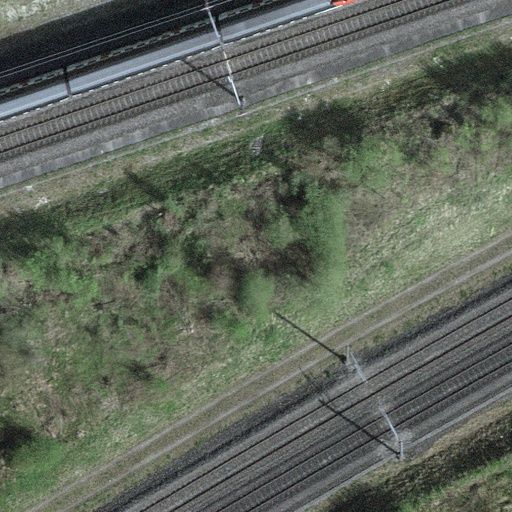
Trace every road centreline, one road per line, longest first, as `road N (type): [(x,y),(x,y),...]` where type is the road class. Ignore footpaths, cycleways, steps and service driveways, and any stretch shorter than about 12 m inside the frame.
road 1 (track): [(0,214),(511,38)]
road 2 (track): [(511,251),(52,511)]
road 3 (track): [(114,0),(0,38)]
